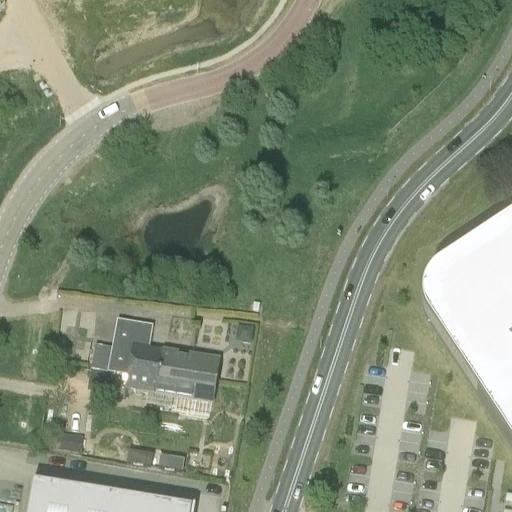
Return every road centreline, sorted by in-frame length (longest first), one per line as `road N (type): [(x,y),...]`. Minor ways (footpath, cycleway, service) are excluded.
road 1 (secondary): [(288,511),(381,244),(423,187),(511,97)]
road 2 (tertiary): [(91,130),(140,104),(250,68),(286,41),(313,0)]
road 3 (unknown): [(215,511),(213,498),(0,450)]
road 4 (tertiary): [(0,252),(29,192),(91,130)]
